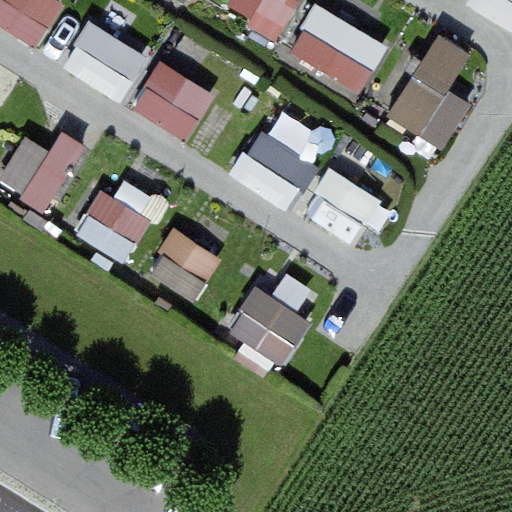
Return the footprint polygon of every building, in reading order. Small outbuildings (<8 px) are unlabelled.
[(0,0),(0,12),(43,39),(67,0),(0,0)] [(233,0),(232,3),(288,32),(304,0),(233,0)] [(319,0),(296,48),(370,84),(396,31),(331,0),(319,0)] [(511,0),(482,0),(511,16),(511,0)] [(69,58),(129,93),(157,43),(97,9),(69,58)] [(476,90),(458,82),(477,40),(437,23),(397,115),(454,140),(476,90)] [(169,52),(139,97),(194,134),(224,88),(169,52)] [(54,112),(11,176),(52,204),(95,139),(54,112)] [(290,205),(328,162),(277,116),(239,159),(290,205)] [(333,162),(306,206),(359,240),(387,196),(333,162)] [(83,224),(135,252),(159,208),(107,180),(83,224)] [(182,218),(154,261),(200,291),(229,248),(182,218)] [(288,359),(319,312),(264,276),(233,323),(288,359)]
